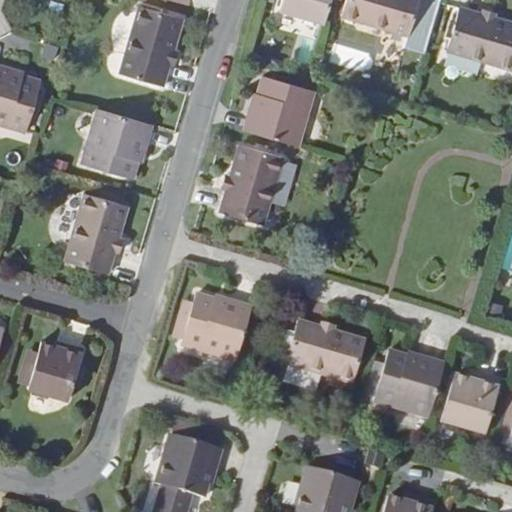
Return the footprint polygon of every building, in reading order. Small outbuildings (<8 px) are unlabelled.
[(284,0),(281,12),(326,25),(333,0),(284,0)] [(419,26),(424,6),(421,5),(422,0),(348,0),(344,18),(412,37),(416,25),(419,26)] [(174,65),(179,67),(184,53),(178,51),(187,20),(143,7),(123,75),(136,79),(135,84),(152,88),(154,84),(168,87),(174,65)] [(511,22),(498,19),(501,13),(484,8),(482,14),(460,8),(457,20),(452,19),(447,38),(452,39),(449,53),(511,69),(511,22)] [(21,77),(22,74),(0,67),(0,126),(27,134),(41,83),(21,77)] [(301,148),(316,93),(265,79),(258,99),(256,97),(246,132),(301,148)] [(145,168),(156,129),(99,112),(82,169),(136,184),(140,167),(145,168)] [(286,160),(242,147),(233,178),(226,177),(222,190),(228,192),(221,214),(235,218),(234,224),(252,229),(254,223),(266,226),(286,160)] [(121,241),(131,210),(86,197),(65,264),(79,269),(78,275),(95,279),(97,274),(110,278),(117,255),(122,256),(127,242),(121,241)] [(196,296),(193,306),(189,319),(180,316),(173,341),(182,344),(181,348),(236,364),(252,308),(216,297),(215,301),(196,296)] [(189,319),(193,306),(184,303),(180,316),(189,319)] [(489,305),(486,317),(500,321),(504,309),(489,305)] [(366,343),(334,335),(335,329),(321,325),(320,330),(298,324),(294,335),(289,334),(283,353),(289,355),(285,369),(353,388),(366,343)] [(82,355),(41,343),(28,389),(69,401),(82,355)] [(429,421),(445,366),(409,356),(408,360),(388,354),(374,406),(429,421)] [(501,382),(470,374),(468,382),(455,377),(440,426),(485,438),(501,382)] [(171,437),(170,437),(157,484),(163,486),(155,511),(185,511),(191,495),(203,498),(209,479),(212,479),(220,452),(218,451),(189,443),(193,427),(176,422),(171,437)] [(222,436),(193,427),(189,443),(218,451),(222,436)] [(349,511),(357,485),(307,471),(295,511),(349,511)] [(430,511),(433,504),(402,495),(399,502),(387,499),(383,511),(430,511)]
